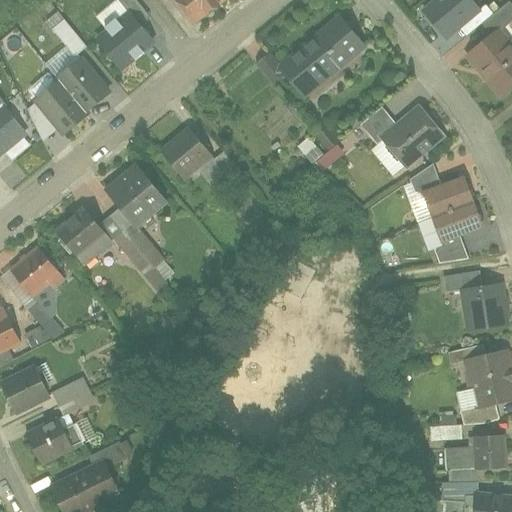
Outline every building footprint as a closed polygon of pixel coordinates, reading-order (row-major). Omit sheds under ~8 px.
[(174,0),(190,21),(218,0),(174,0)] [(446,38),(480,10),(471,0),(438,0),(424,12),(446,38)] [(153,44),(133,18),(98,45),(119,71),(153,44)] [(71,47),(78,43),(62,20),(50,28),(70,58),(76,54),(71,47)] [(365,53),(341,23),(282,68),(306,98),(365,53)] [(15,31),(2,40),(11,55),(25,47),(15,31)] [(511,55),(492,35),(465,60),(503,99),(511,90),(511,55)] [(57,82),(90,117),(112,96),(79,61),(57,82)] [(35,102),(68,137),(90,117),(57,82),(35,102)] [(5,105),(0,109),(0,155),(28,132),(5,105)] [(440,136),(418,110),(381,140),(403,167),(440,136)] [(206,155),(192,135),(163,156),(177,175),(206,155)] [(335,148),(316,162),(321,169),(340,155),(335,148)] [(165,203),(138,170),(109,193),(135,226),(165,203)] [(473,204),(464,181),(424,196),(433,220),(473,204)] [(482,228),(473,204),(433,220),(442,243),(482,228)] [(99,232),(85,214),(56,236),(69,254),(99,232)] [(54,273),(38,252),(13,271),(29,292),(54,273)] [(493,331),(485,288),(457,293),(465,336),(493,331)] [(0,350),(19,343),(8,316),(0,318),(0,350)] [(31,348),(46,340),(39,327),(24,334),(31,348)] [(505,400),(491,354),(463,362),(476,408),(505,400)] [(48,393),(40,370),(5,383),(13,405),(48,393)] [(430,441),(460,439),(457,411),(439,413),(440,426),(429,426),(430,441)] [(76,447),(65,421),(33,433),(44,460),(76,447)] [(505,469),(504,435),(477,435),(478,470),(505,469)] [(67,511),(119,491),(106,460),(54,482),(66,511),(67,511)] [(469,511),(511,511),(511,500),(471,498),(469,511)]
